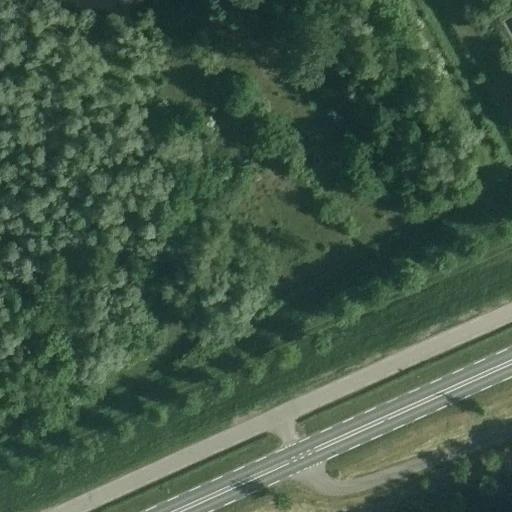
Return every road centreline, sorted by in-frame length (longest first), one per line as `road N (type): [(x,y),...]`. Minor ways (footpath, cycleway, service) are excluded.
road 1 (unclassified): [(79,511),(511,316)]
road 2 (primary): [(189,511),(511,363)]
